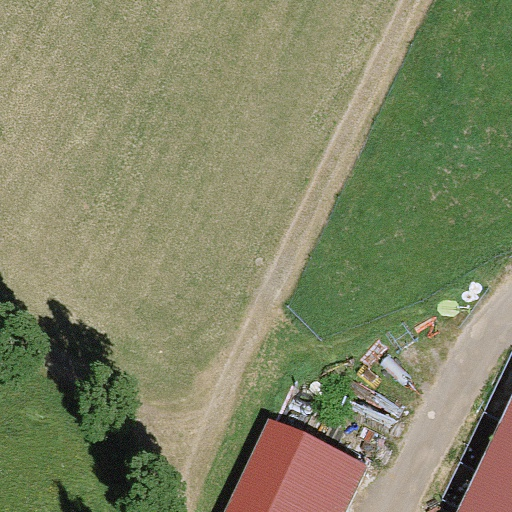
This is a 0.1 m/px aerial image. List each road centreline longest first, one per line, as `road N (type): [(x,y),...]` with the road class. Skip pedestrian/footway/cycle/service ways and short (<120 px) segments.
road 1 (track): [(412,0),(175,511)]
road 2 (track): [(223,406),(0,265)]
